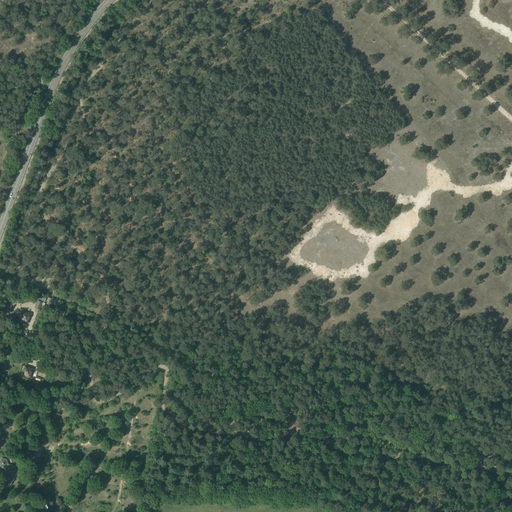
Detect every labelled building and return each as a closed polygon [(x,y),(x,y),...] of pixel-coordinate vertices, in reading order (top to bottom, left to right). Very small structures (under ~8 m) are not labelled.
[(51,299),(49,304),(78,315),(80,310),(51,299)] [(22,311),(19,319),(27,322),(30,314),(22,311)] [(45,360),(43,367),(50,369),(53,363),(45,360)] [(24,366),(21,374),(30,377),(33,369),(24,366)] [(36,458),(40,448),(34,445),(30,456),(36,458)] [(68,448),(68,456),(78,456),(79,448),(68,448)] [(1,459),(0,460),(0,467),(5,468),(7,474),(4,478),(5,482),(6,483),(6,482),(10,483),(13,479),(11,474),(15,470),(13,466),(8,465),(6,460),(1,459)]
